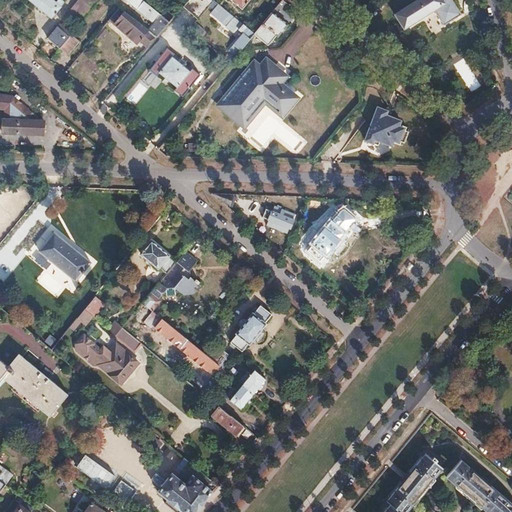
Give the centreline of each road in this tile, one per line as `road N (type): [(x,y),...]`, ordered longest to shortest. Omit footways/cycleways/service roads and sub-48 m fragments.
road 1 (residential): [(446,186),(162,175)]
road 2 (residential): [(360,342),(162,175)]
road 3 (residential): [(360,342),(221,511)]
road 4 (residential): [(162,175),(0,41)]
road 5 (residential): [(465,129),(308,0)]
road 6 (residential): [(162,175),(0,166)]
road 7 (residential): [(321,511),(419,391)]
road 8 (residential): [(454,226),(360,342)]
road 9 (residential): [(419,391),(511,285)]
